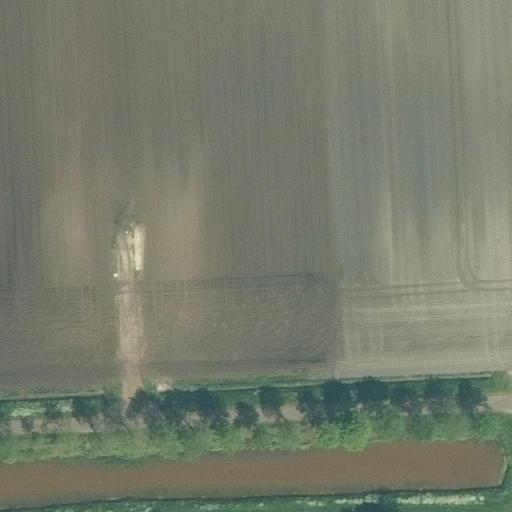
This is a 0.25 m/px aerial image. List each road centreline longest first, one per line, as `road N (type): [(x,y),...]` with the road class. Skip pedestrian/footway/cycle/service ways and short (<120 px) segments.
road 1 (unclassified): [(0,429),(511,403)]
road 2 (track): [(511,501),(234,511)]
